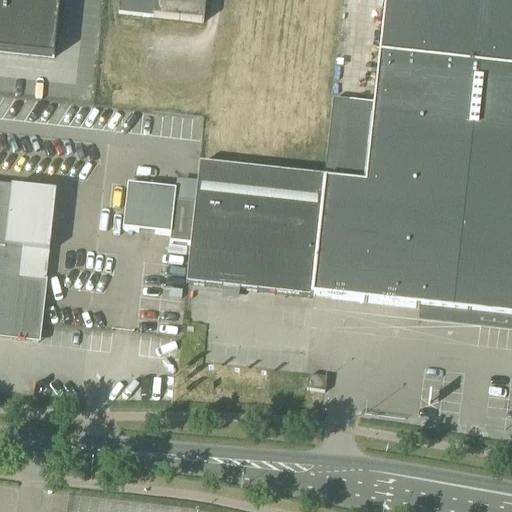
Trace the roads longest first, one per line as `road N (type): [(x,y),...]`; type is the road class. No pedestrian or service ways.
road 1 (tertiary): [(337,475),(0,441)]
road 2 (tertiary): [(511,488),(406,471),(348,476)]
road 3 (tertiary): [(348,476),(400,496),(492,511)]
